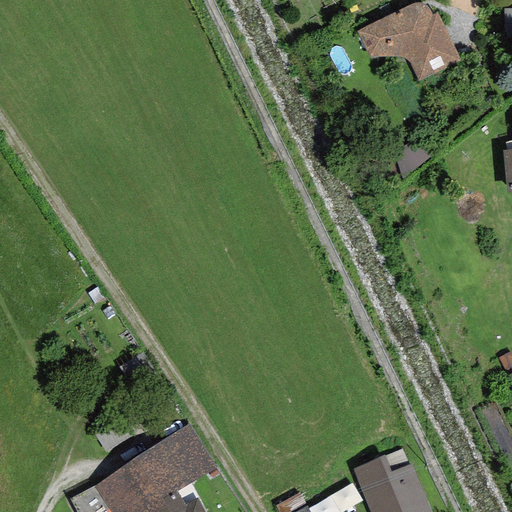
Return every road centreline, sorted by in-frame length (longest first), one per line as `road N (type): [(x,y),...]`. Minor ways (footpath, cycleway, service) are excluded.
road 1 (track): [(253,511),(0,130)]
road 2 (unknown): [(43,511),(57,490),(144,442)]
